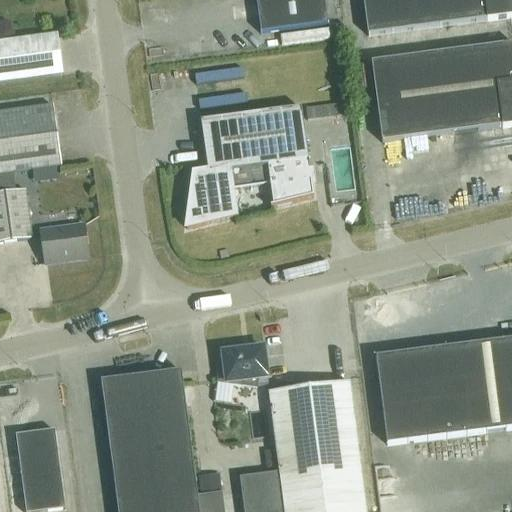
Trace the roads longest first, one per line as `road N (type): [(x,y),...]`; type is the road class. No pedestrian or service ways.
road 1 (unclassified): [(511,227),(150,321)]
road 2 (unclassified): [(105,0),(150,321)]
road 3 (unclassified): [(150,321),(0,360)]
